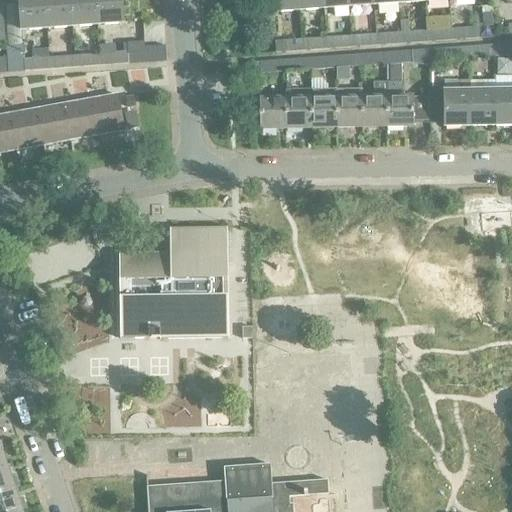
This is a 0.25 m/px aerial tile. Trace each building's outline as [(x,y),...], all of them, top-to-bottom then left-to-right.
[(48,31),(46,0),(17,0),(20,33),(48,31)] [(72,0),(46,0),(48,31),(74,30),(72,0)] [(98,28),(96,0),(72,0),(74,30),(98,28)] [(119,0),(96,0),(98,28),(121,26),(119,0)] [(298,10),(297,0),(271,0),(272,12),(298,10)] [(323,0),(297,0),(298,10),(299,17),(309,16),(308,9),(324,8),(323,0)] [(349,6),(348,0),(323,0),(324,8),(349,6)] [(373,0),(348,0),(349,6),(350,16),(359,16),(358,6),(374,5),(373,0)] [(492,12),(482,13),(483,27),(493,26),(492,12)] [(426,32),(436,31),(435,18),(425,19),(426,32)] [(401,34),(410,33),(409,21),(400,21),(401,34)] [(452,30),(452,42),(480,40),(479,28),(452,30)] [(452,30),(436,31),(426,32),(427,44),(452,42),(452,30)] [(426,32),(410,33),(401,34),(402,45),(427,44),(426,32)] [(401,34),(376,36),(377,47),(402,45),(401,34)] [(377,47),(376,36),(351,37),(352,49),(377,47)] [(352,49),(351,37),(326,39),(327,51),(352,49)] [(326,39),(301,41),(301,53),(327,51),(326,39)] [(301,53),(301,41),(275,43),(276,55),(301,53)] [(511,57),(511,45),(495,47),(495,59),(511,57)] [(8,48),(7,48),(8,58),(9,72),(50,69),(50,58),(24,60),(23,47),(21,47),(8,48)] [(495,59),(495,47),(469,49),(469,61),(495,59)] [(469,61),(469,49),(428,52),(429,74),(446,73),(446,63),(469,61)] [(128,52),(99,54),(100,66),(101,66),(128,64),(128,52)] [(385,54),(385,66),(413,64),(413,52),(385,54)] [(76,56),(76,68),(77,67),(100,66),(99,54),(76,56)] [(385,66),(385,54),(360,56),(360,68),(385,66)] [(75,56),(50,58),(50,69),(51,69),(76,68),(76,56),(75,56)] [(360,56),(334,58),(334,70),(360,68),(360,56)] [(8,58),(0,58),(0,73),(9,72),(8,58)] [(334,70),(334,58),(310,59),(310,72),(334,70)] [(310,72),(310,59),(284,61),(284,73),(310,72)] [(284,73),(284,61),(252,64),(253,76),(284,73)] [(373,98),(361,98),(361,128),(386,128),(385,83),(372,83),(373,98)] [(402,83),(385,83),(386,128),(413,127),(413,97),(403,97),(402,83)] [(470,130),(469,83),(458,83),(458,95),(442,96),(443,130),(470,130)] [(496,83),(469,83),(470,130),(497,129),(496,95),(496,83)] [(336,129),(335,89),(310,90),(311,129),(336,129)] [(361,128),(361,98),(360,89),(335,89),(336,129),(361,128)] [(311,129),(310,90),(284,90),(284,99),(284,130),(311,129)] [(511,94),(496,95),(497,129),(511,129),(511,94)] [(136,107),(134,98),(132,97),(125,98),(127,109),(136,107)] [(116,99),(92,103),(98,138),(122,134),(116,99)] [(284,130),(284,99),(261,100),(261,130),(284,130)] [(98,138),(92,103),(65,108),(72,143),(98,138)] [(65,108),(38,113),(44,148),(72,143),(65,108)] [(44,148),(38,113),(11,118),(18,153),(44,148)] [(0,156),(18,153),(11,118),(0,120),(0,156)] [(119,254),(119,256),(122,256),(123,338),(120,338),(120,340),(160,339),(160,341),(168,340),(168,339),(221,338),(221,340),(229,339),(229,338),(225,338),(224,230),(227,230),(227,228),(213,229),(208,229),(170,229),(170,231),(173,231),(173,254),(170,254),(130,254),(119,254)] [(465,256),(466,310),(497,309),(496,256),(465,256)] [(252,339),(252,327),(242,328),(242,339),(252,339)] [(294,511),(294,505),(291,505),(290,498),(329,495),(328,481),(272,485),(271,469),(270,465),(225,468),(225,472),(225,481),(148,487),(149,511),(294,511)] [(0,467),(0,494),(14,491),(20,489),(16,475),(10,477),(6,466),(0,467)] [(0,494),(0,511),(27,511),(24,499),(17,501),(14,491),(0,494)]
